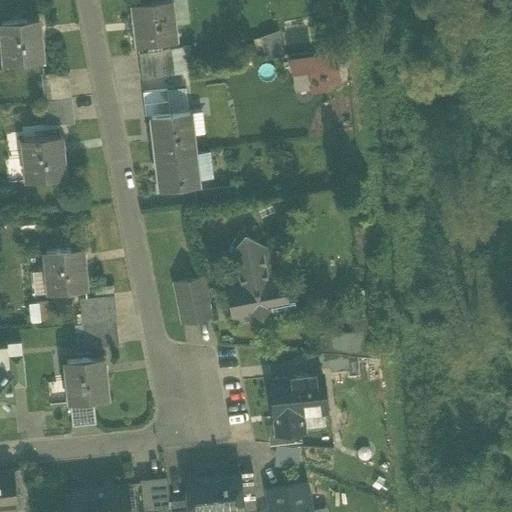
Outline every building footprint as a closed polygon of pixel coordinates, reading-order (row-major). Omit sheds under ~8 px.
[(154,0),(133,2),(137,44),(175,40),(174,24),(171,0),(154,0)] [(187,0),(171,0),(174,24),(190,22),(187,0)] [(1,21),(5,64),(42,60),(38,18),(1,21)] [(260,37),(265,60),(284,57),(279,30),(260,37)] [(190,46),(170,48),(173,74),(193,71),(190,46)] [(138,53),(141,79),(173,74),(170,48),(138,53)] [(333,53),(306,57),(309,73),(326,70),(336,69),(333,53)] [(291,76),(309,73),(306,57),(288,60),(291,76)] [(326,70),(309,73),(312,93),(329,91),(326,70)] [(41,74),(44,100),(72,97),(69,71),(41,74)] [(189,110),(185,86),(166,89),(168,101),(169,113),(187,111),(189,110)] [(142,91),(144,103),(168,101),(166,89),(142,91)] [(74,122),(72,97),(44,100),(46,125),(74,122)] [(144,103),(145,115),(151,115),(169,113),(168,101),(144,103)] [(151,115),(156,157),(194,152),(192,134),(190,134),(187,111),(169,113),(151,115)] [(23,138),(27,180),(64,177),(60,134),(23,138)] [(210,151),(194,152),(197,181),(213,179),(210,151)] [(197,181),(194,152),(156,157),(160,187),(180,185),(180,183),(197,181)] [(194,189),(196,204),(231,198),(229,185),(194,189)] [(254,311),(261,316),(266,309),(271,308),(273,314),(296,309),(292,288),(282,290),(279,276),(268,278),(265,265),(270,257),(269,251),(240,231),(233,242),(237,246),(229,259),(230,266),(238,271),(241,284),(229,286),(235,315),(254,311)] [(47,269),(49,292),(86,288),(82,246),(45,249),(47,269)] [(34,293),(49,292),(47,269),(31,271),(34,293)] [(175,283),(182,322),(210,316),(202,277),(175,283)] [(79,297),(82,322),(116,318),(114,294),(79,297)] [(48,300),(39,301),(41,321),(51,320),(48,300)] [(41,321),(39,301),(28,302),(30,323),(41,321)] [(119,344),(116,318),(82,322),(84,348),(119,344)] [(380,328),(344,331),(347,354),(357,354),(382,356),(380,328)] [(318,352),(347,354),(344,331),(316,334),(318,352)] [(8,347),(9,358),(22,357),(21,343),(7,344),(8,347)] [(9,358),(8,347),(0,347),(0,366),(0,367),(5,371),(9,366),(9,358)] [(329,365),(330,371),(339,370),(348,369),(347,354),(318,352),(319,366),(329,365)] [(357,354),(347,354),(348,369),(349,374),(358,374),(357,354)] [(66,359),(70,402),(94,399),(107,398),(103,356),(66,359)] [(11,376),(12,386),(25,385),(22,357),(9,358),(9,366),(5,371),(11,376)] [(0,413),(5,413),(14,402),(12,386),(11,376),(5,371),(0,367),(0,366),(0,413)] [(275,417),(276,432),(300,429),(303,429),(303,427),(301,412),(324,410),(325,411),(326,411),(322,371),(320,372),(320,374),(271,379),(271,377),(269,377),(274,417),(275,417)] [(70,402),(72,425),(96,423),(94,399),(70,402)] [(301,412),(303,427),(326,424),(325,411),(324,410),(301,412)] [(301,438),(300,429),(276,432),(268,433),(269,441),(301,438)] [(299,445),(275,444),(274,464),(297,466),(299,445)] [(27,511),(22,467),(12,468),(16,508),(16,511),(27,511)] [(0,507),(14,506),(14,508),(16,508),(12,468),(10,468),(11,470),(0,471),(0,507)] [(241,511),(256,510),(252,470),(238,472),(238,473),(239,473),(242,510),(241,511)] [(188,495),(189,511),(226,511),(241,511),(242,510),(239,473),(238,473),(186,478),(188,495)] [(169,507),(168,497),(166,479),(141,482),(143,509),(169,507)] [(270,511),(308,511),(308,510),(311,510),(306,482),(266,489),(270,510),(270,511)] [(73,488),(75,511),(127,511),(125,483),(73,488)] [(189,511),(188,495),(168,497),(170,511),(189,511)]
